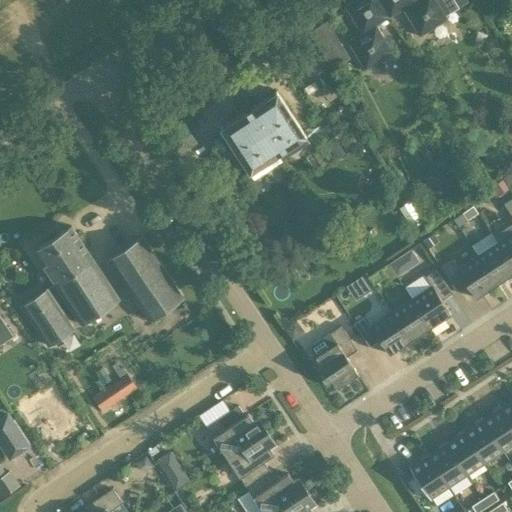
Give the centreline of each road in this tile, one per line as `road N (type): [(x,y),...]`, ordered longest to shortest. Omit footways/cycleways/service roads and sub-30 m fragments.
road 1 (residential): [(267,349),(84,82)]
road 2 (residential): [(34,511),(42,499),(267,349)]
road 3 (residential): [(511,319),(330,436)]
road 4 (residential): [(84,82),(204,0)]
